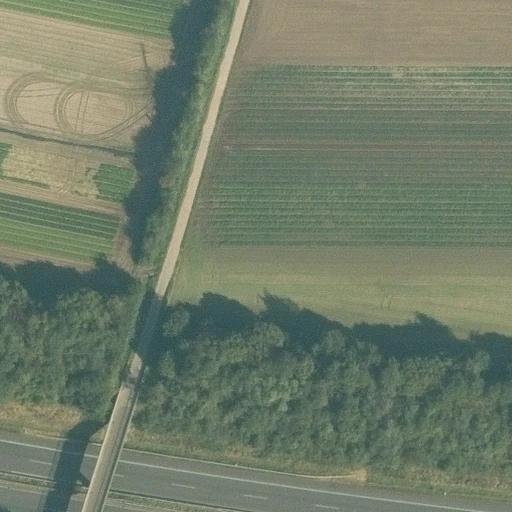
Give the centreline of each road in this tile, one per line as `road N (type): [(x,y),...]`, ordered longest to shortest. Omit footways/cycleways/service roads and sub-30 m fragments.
road 1 (track): [(94,511),(244,0)]
road 2 (motorway): [(417,511),(0,450)]
